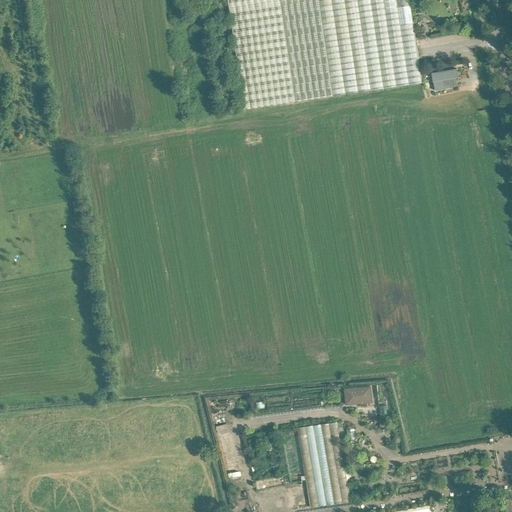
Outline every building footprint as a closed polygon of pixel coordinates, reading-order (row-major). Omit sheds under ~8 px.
[(410,2),(420,0),(227,0),(245,110),(422,83),(410,2)] [(457,69),(432,73),(435,90),(455,87),(453,79),(458,78),(457,69)] [(371,386),(344,389),(346,405),(360,404),(360,406),(367,405),(367,403),(372,402),(371,386)] [(310,508),(351,502),(337,422),(297,428),(310,508)] [(219,433),(229,430),(228,423),(217,426),(219,433)] [(503,499),(505,511),(511,511),(511,487),(509,488),(511,498),(503,499)]
